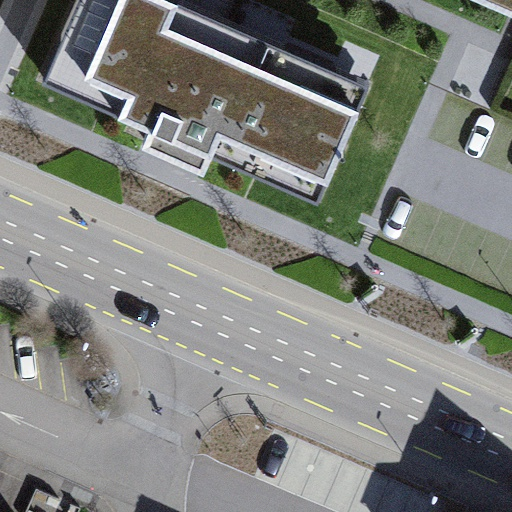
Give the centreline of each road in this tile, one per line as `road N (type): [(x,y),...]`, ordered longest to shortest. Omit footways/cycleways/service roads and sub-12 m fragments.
road 1 (primary): [(511,453),(200,318)]
road 2 (primary): [(200,318),(0,227)]
road 3 (residential): [(200,318),(139,466),(152,511)]
